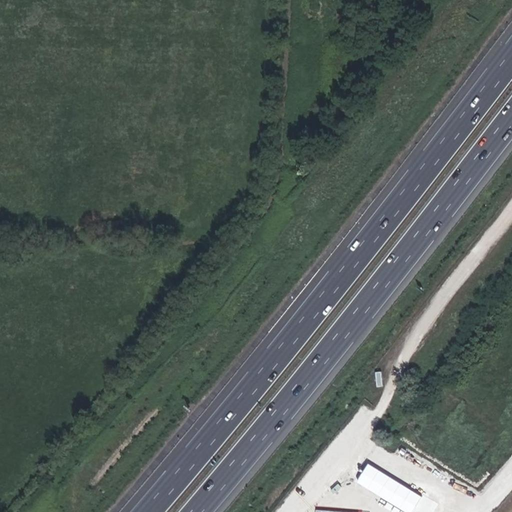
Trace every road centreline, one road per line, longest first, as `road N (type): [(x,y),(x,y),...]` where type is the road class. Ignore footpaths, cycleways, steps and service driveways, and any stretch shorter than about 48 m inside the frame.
road 1 (motorway): [(511,56),(148,511)]
road 2 (motorway): [(202,511),(511,127)]
